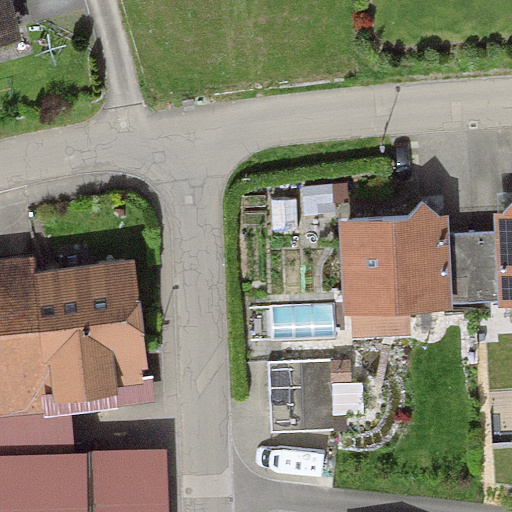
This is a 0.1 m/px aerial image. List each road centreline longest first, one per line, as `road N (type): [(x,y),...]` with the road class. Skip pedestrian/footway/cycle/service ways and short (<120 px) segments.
road 1 (residential): [(197,511),(184,136)]
road 2 (residential): [(184,136),(511,110)]
road 3 (residential): [(101,0),(148,144)]
road 4 (residential): [(0,175),(148,144)]
